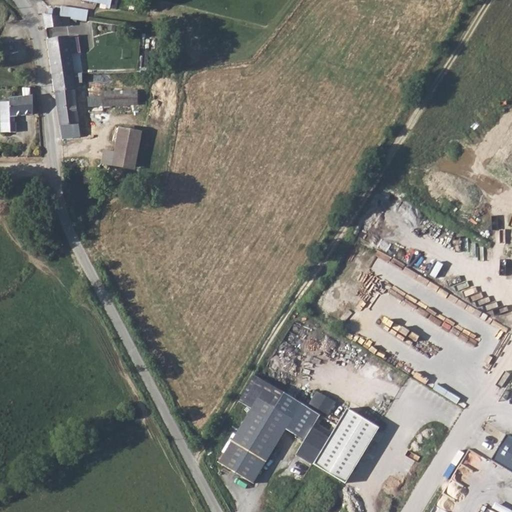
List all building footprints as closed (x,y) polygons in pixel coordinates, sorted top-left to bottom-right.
[(72,17),(41,13),(42,25),(73,20),(72,17)] [(45,39),(53,92),(70,90),(69,82),(63,37),(45,39)] [(135,99),(135,85),(99,91),(99,94),(86,96),(89,111),(101,109),(101,105),(135,99)] [(70,90),(53,92),(57,119),(60,138),(77,135),(73,109),(80,108),(79,97),(71,97),(70,90)] [(28,118),(25,98),(3,101),(3,107),(0,107),(0,137),(10,138),(11,130),(9,129),(9,120),(28,118)] [(97,152),(127,164),(134,129),(120,124),(111,148),(100,144),(97,152)] [(134,129),(127,164),(129,165),(141,132),(134,129)] [(330,416),(338,403),(317,390),(309,403),(330,416)] [(218,461),(252,483),(292,418),(258,397),(218,461)] [(347,405),(337,422),(313,461),(347,482),(364,454),(362,454),(379,427),(362,417),(363,415),(347,405)] [(379,427),(362,454),(364,454),(381,426),(363,415),(362,417),(379,427)] [(511,435),(508,433),(492,459),(511,471),(511,435)]
